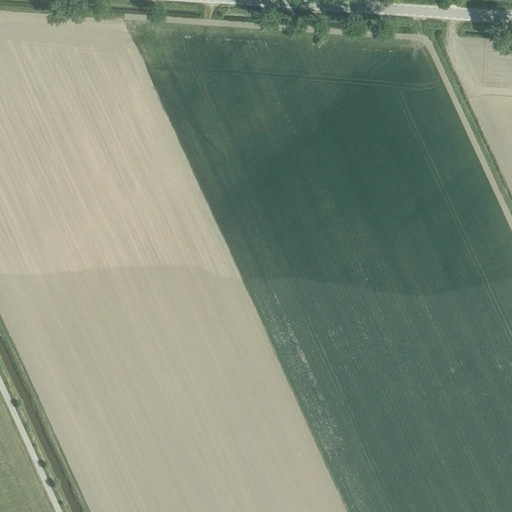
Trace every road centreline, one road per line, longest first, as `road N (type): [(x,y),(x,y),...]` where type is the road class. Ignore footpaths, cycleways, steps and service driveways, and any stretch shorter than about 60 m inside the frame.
road 1 (tertiary): [(260,0),(511,19)]
road 2 (unclassified): [(60,511),(0,379)]
